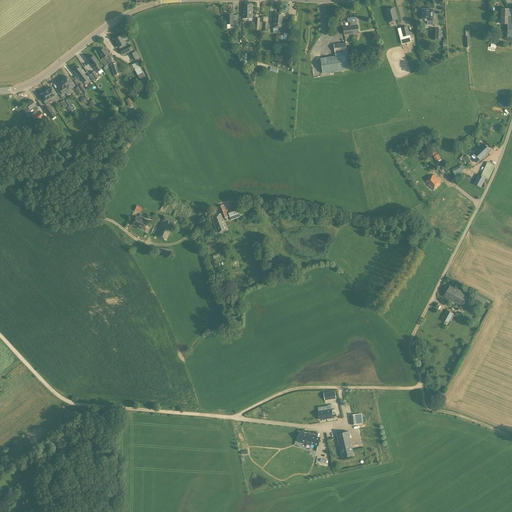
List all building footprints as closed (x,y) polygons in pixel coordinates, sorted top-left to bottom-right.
[(252,4),(243,4),(243,18),(252,19),(252,4)] [(499,24),(501,24),(507,24),(508,24),(507,38),(511,37),(511,7),(508,9),(501,8),(501,18),(499,18),(499,22),(499,24)] [(390,9),(386,11),(389,22),(397,20),(394,8),(390,9)] [(422,9),(422,19),(425,19),(425,21),(427,21),(427,25),(433,25),(433,17),(434,17),(434,14),(434,10),(422,9)] [(344,36),(349,35),(358,33),(357,24),(356,19),(355,19),(354,14),(352,15),(352,14),(347,15),(348,22),(349,21),(350,26),(343,27),(343,31),(344,36)] [(284,26),(284,34),(287,34),(287,38),(294,38),(295,24),(288,23),(288,27),(284,26)] [(120,36),(114,39),(118,47),(119,46),(120,49),(119,50),(122,55),(132,50),(129,44),(126,46),(123,40),(122,40),(120,36)] [(105,67),(111,62),(109,59),(111,58),(109,55),(110,54),(107,50),(106,51),(103,48),(101,50),(100,48),(98,50),(99,52),(98,52),(103,58),(100,60),(105,67)] [(349,70),(347,55),(320,59),(323,74),(349,70)] [(100,74),(103,72),(101,69),(97,64),(99,62),(93,56),(88,60),(97,72),(98,72),(100,74)] [(131,65),(137,75),(140,82),(146,79),(144,77),(146,76),(144,73),(143,74),(137,62),(131,65)] [(119,73),(116,63),(111,65),(114,75),(119,73)] [(91,82),(88,78),(88,79),(84,74),(85,73),(82,70),(79,67),(74,71),(76,74),(76,75),(79,78),(80,78),(86,85),(91,82)] [(66,76),(61,80),(68,89),(69,91),(75,86),(72,83),(72,82),(69,79),(66,76)] [(71,93),(68,89),(61,80),(56,84),(59,87),(58,88),(60,91),(62,93),(63,94),(65,92),(67,95),(71,93)] [(81,84),(78,86),(84,95),(87,93),(81,84)] [(52,87),(46,91),(51,99),(52,102),(56,100),(58,98),(52,87)] [(48,101),(50,99),(51,99),(46,91),(39,95),(46,105),(49,103),(48,101)] [(71,111),(75,109),(68,99),(66,101),(69,106),(68,107),(71,111)] [(31,100),(26,104),(32,112),(37,108),(36,106),(31,100)] [(56,116),(49,106),(45,109),(52,119),(56,116)] [(32,116),(35,121),(43,117),(40,111),(32,116)] [(29,131),(26,133),(31,142),(34,140),(29,131)] [(480,148),(474,153),(474,154),(472,156),(475,160),(478,158),(480,160),(491,151),(484,144),(481,147),(480,145),(479,146),(480,148)] [(474,183),(481,187),(487,175),(490,176),(495,166),(487,162),(481,176),(478,174),(474,183)] [(437,167),(437,168),(443,175),(445,173),(441,167),(439,164),(437,167)] [(452,170),(456,177),(463,173),(462,171),(464,169),(462,165),(459,166),(452,170)] [(426,182),(433,190),(441,182),(434,175),(426,182)] [(218,233),(227,229),(223,219),(228,217),(223,205),(218,207),(221,214),(212,217),(218,233)] [(231,220),(240,217),(238,209),(228,213),(231,220)] [(155,236),(166,240),(172,225),(174,226),(176,221),(163,215),(155,236)] [(143,230),(147,221),(135,216),(132,225),(143,230)] [(468,295),(450,285),(444,296),(462,306),(468,295)] [(487,301),(476,295),(473,300),(484,306),(487,301)] [(448,322),(450,318),(453,314),(446,311),(442,318),(448,322)] [(318,411),(320,419),(333,418),(331,409),(331,410),(331,407),(327,407),(328,410),(318,411)] [(361,414),(355,415),(350,415),(351,425),(356,424),(355,418),(361,417),(361,414)] [(348,431),(336,434),(342,457),(354,455),(348,431)] [(314,444),(318,446),(320,438),(316,437),(316,436),(312,435),(311,437),(308,436),(308,435),(303,434),(302,437),(301,438),(302,438),(301,442),(311,445),(311,444),(314,445),(314,444)]
